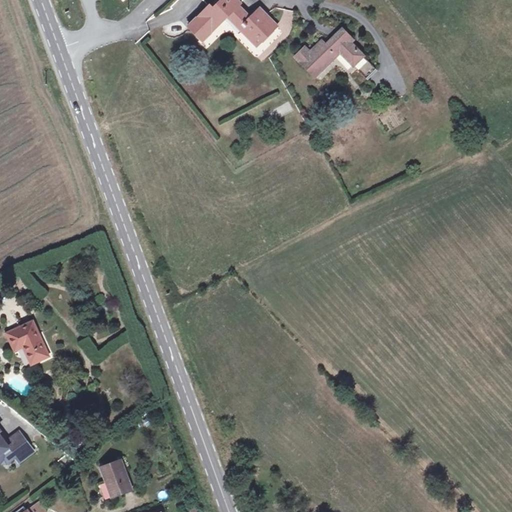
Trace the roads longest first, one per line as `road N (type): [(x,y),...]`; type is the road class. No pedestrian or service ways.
road 1 (secondary): [(59,48),(228,511)]
road 2 (unclassified): [(300,0),(343,9),(397,68)]
